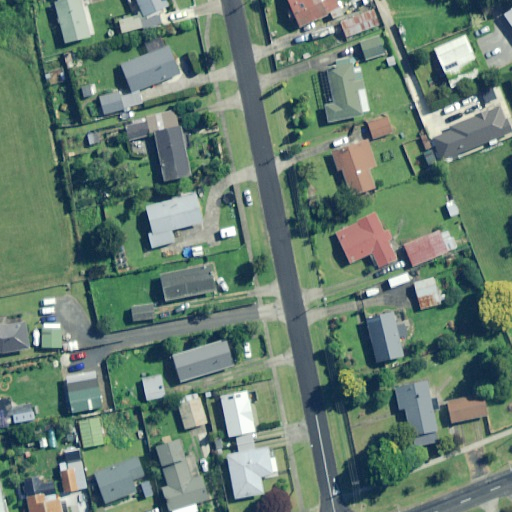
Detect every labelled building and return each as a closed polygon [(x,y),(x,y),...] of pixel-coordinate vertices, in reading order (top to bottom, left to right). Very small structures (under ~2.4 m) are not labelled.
[(85,0),(68,0),(53,4),(64,44),(95,36),(85,0)] [(169,9),(164,0),(135,0),(145,20),(169,9)] [(322,0),(313,4),(311,0),(286,0),(298,28),(330,15),(332,20),(342,16),(335,0),(322,0)] [(511,9),(503,16),(511,28),(511,9)] [(379,25),(373,10),(340,22),(345,38),(379,25)] [(142,28),(138,15),(118,21),(121,34),(142,28)] [(482,75),(464,35),(433,49),(451,89),(482,75)] [(385,55),(379,36),(359,42),(365,61),(385,55)] [(163,48),(159,40),(149,44),(152,54),(120,66),(130,94),(178,76),(168,47),(163,48)] [(361,114),(369,112),(361,73),(353,75),(350,60),(325,66),(333,104),(323,106),(327,124),(361,117),(361,114)] [(105,78),(92,81),(94,90),(107,86),(105,78)] [(94,99),(90,86),(77,90),(81,103),(94,99)] [(122,97),(120,91),(99,98),(105,116),(142,103),(138,92),(122,97)] [(440,162),(487,143),(489,147),(499,143),(498,139),(510,134),(500,107),(449,128),(451,132),(431,139),(440,162)] [(392,133),(386,116),(368,123),(373,139),(392,133)] [(149,135),(146,122),(125,127),(129,140),(149,135)] [(191,124),(178,127),(153,133),(164,182),(189,176),(183,151),(192,149),(189,137),(194,136),(191,124)] [(99,132),(85,136),(88,147),(102,143),(99,132)] [(375,167),(366,140),(330,152),(337,172),(341,171),(350,197),(373,189),(367,169),(375,167)] [(201,223),(194,195),(145,207),(152,234),(147,235),(152,253),(160,251),(159,246),(175,243),(172,231),(201,223)] [(455,203),(444,207),(449,219),(460,214),(455,203)] [(396,260),(374,212),(332,231),(348,265),(369,255),(376,270),(396,260)] [(441,235),(439,231),(403,247),(412,268),(457,248),(449,232),(441,235)] [(218,291),(212,265),(159,277),(164,303),(218,291)] [(443,304),(435,278),(411,285),(419,311),(443,304)] [(153,320),(152,308),(130,310),(131,322),(153,320)] [(404,358),(391,314),(365,321),(378,366),(404,358)] [(25,322),(5,327),(0,325),(0,353),(1,354),(27,350),(25,322)] [(40,348),(45,348),(45,356),(53,356),(53,348),(59,348),(60,328),(40,328),(40,348)] [(67,341),(68,351),(78,351),(77,340),(67,341)] [(233,366),(225,340),(171,357),(179,383),(233,366)] [(166,397),(161,376),(141,380),(146,401),(166,397)] [(103,408),(98,378),(60,385),(62,395),(67,394),(71,414),(103,408)] [(429,399),(425,379),(392,387),(396,402),(392,403),(394,413),(402,411),(411,449),(440,442),(433,412),(439,410),(436,398),(429,399)] [(237,445),(253,442),(251,433),(254,432),(247,392),(220,397),(228,437),(235,436),(237,445)] [(198,400),(196,393),(177,398),(179,405),(177,405),(177,406),(184,430),(206,424),(199,399),(198,400)] [(488,416),(484,395),(449,402),(453,423),(488,416)] [(104,444),(99,418),(78,422),(84,448),(104,444)] [(169,511),(171,511),(170,511),(197,511),(198,511),(195,504),(206,500),(198,478),(190,480),(177,440),(154,448),(167,487),(160,490),(167,511),(169,511)] [(253,442),(237,445),(238,452),(225,455),(233,499),(262,493),(259,477),(277,474),(274,458),(269,459),(267,447),(254,449),(253,442)] [(142,477),(135,456),(92,472),(104,504),(135,493),(131,481),(142,477)] [(73,471),(70,461),(56,464),(64,494),(86,489),(81,468),(73,471)] [(27,489),(29,497),(26,497),(28,511),(61,511),(57,491),(44,493),(43,486),(27,489)]
